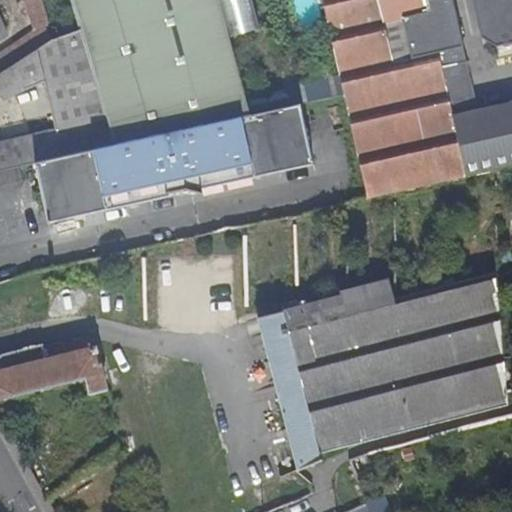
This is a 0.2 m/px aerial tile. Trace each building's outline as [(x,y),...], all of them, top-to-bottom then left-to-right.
[(0,168),(38,159),(74,151),(92,145),(51,20),(44,0),(0,0),(0,39),(7,36),(0,17),(0,0),(24,0),(35,30),(0,51),(0,87),(5,97),(25,88),(44,81),(59,129),(0,142),(0,168)] [(73,0),(77,12),(51,20),(92,145),(115,141),(248,115),(290,106),(287,91),(286,86),(244,94),(228,33),(257,25),(250,0),(73,0)] [(322,0),(326,20),(340,79),(344,95),(366,197),(366,198),(511,166),(511,100),(474,109),(463,58),(466,57),(453,0),(322,0)] [(511,0),(474,0),(482,35),(497,45),(499,57),(511,54),(511,0)] [(303,104),(344,95),(340,79),(287,91),(290,106),(303,104)] [(248,115),(115,141),(92,145),(74,151),(38,159),(52,221),(316,161),(303,104),(290,106),(248,115)] [(0,183),(25,177),(22,167),(0,172),(0,183)] [(320,450),(366,439),(406,429),(509,402),(499,275),(499,273),(346,311),(342,296),(257,317),(298,469),(310,464),(323,458),(320,450)] [(41,345),(0,355),(0,398),(67,384),(87,380),(90,394),(108,389),(100,359),(97,345),(46,358),(41,345)] [(108,389),(114,450),(117,448),(112,387),(108,389)] [(93,464),(114,502),(121,498),(117,448),(114,450),(103,457),(93,464)] [(377,459),(374,449),(347,456),(346,457),(351,468),(377,459)] [(108,505),(114,502),(93,464),(65,483),(47,497),(55,511),(91,511),(107,503),(108,505)] [(360,488),(340,498),(340,500),(348,509),(365,500),(360,488)] [(368,500),(370,511),(388,511),(386,497),(368,500)]
